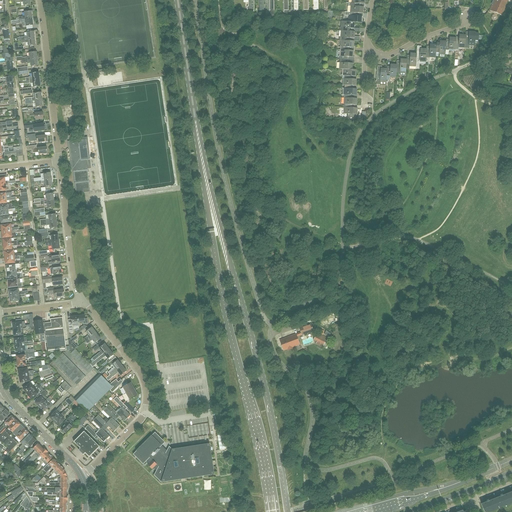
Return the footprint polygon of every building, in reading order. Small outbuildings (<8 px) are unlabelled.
[(505,7),(507,0),(493,0),(490,10),(502,15),(505,7)] [(358,3),(349,3),(348,6),(351,6),(350,12),(352,13),(355,13),(363,13),(364,7),(358,7),(358,3)] [(25,12),(25,13),(24,13),(24,16),(25,16),(22,17),(19,17),(19,20),(33,18),(32,12),(25,12)] [(355,22),(362,23),(362,16),(355,16),(355,13),(352,13),(352,16),(349,15),(348,22),(355,22)] [(348,22),(341,21),(341,28),(340,27),(340,30),(341,30),(348,31),(348,28),(354,28),(355,22),(348,22)] [(341,40),(344,40),(347,41),(347,38),(354,38),(355,32),(348,31),(341,30),(340,37),(339,37),(339,40),(341,40)] [(21,40),(35,39),(34,32),(27,32),(27,34),(26,34),(27,36),(19,37),(19,38),(14,39),(14,41),(21,40)] [(475,42),(478,43),(479,34),(475,33),(475,32),(469,32),(468,38),(465,38),(465,46),(468,47),(468,45),(474,46),(475,42)] [(465,46),(465,38),(466,36),(459,35),(459,41),(456,41),(455,50),(459,50),(459,48),(465,48),(465,46)] [(449,51),(455,51),(455,50),(456,41),(456,38),(450,38),(449,42),(446,42),(446,49),(449,49),(449,51)] [(21,40),(22,43),(28,42),(29,50),(34,49),(34,46),(36,46),(35,39),(21,40)] [(354,48),(354,41),(347,41),(344,40),(341,40),(341,50),(345,50),(346,47),(354,48)] [(446,42),(440,41),(439,47),(436,47),(435,56),(439,56),(439,54),(445,55),(446,49),(446,42)] [(435,56),(436,47),(436,45),(430,44),(429,51),(426,51),(426,57),(435,58),(435,56)] [(37,52),(34,52),(34,49),(29,50),(30,56),(27,57),(23,58),(20,57),(16,57),(17,61),(21,61),(27,60),(30,60),(38,59),(37,52)] [(419,57),(417,57),(416,69),(419,69),(419,64),(426,64),(426,57),(426,51),(426,49),(420,49),(419,57)] [(347,57),(353,57),(354,51),(345,50),(341,50),(340,59),(347,60),(347,57)] [(410,62),(407,62),(406,69),(409,69),(409,67),(416,67),(415,69),(416,69),(417,57),(417,54),(410,53),(410,62)] [(348,60),(347,60),(340,59),(339,69),(343,69),(352,70),(353,63),(348,63),(348,60)] [(400,68),(397,68),(396,71),(399,71),(399,72),(406,73),(406,69),(407,62),(407,60),(400,59),(400,68)] [(390,80),(390,78),(396,78),(396,71),(397,68),(397,65),(390,64),(390,73),(387,73),(386,80),(390,80)] [(356,76),(356,70),(352,70),(343,69),(342,78),(344,79),(347,79),(348,76),(356,76)] [(387,73),(387,69),(381,69),(380,77),(377,77),(377,81),(376,81),(375,88),(377,88),(377,85),(380,85),(380,82),(386,82),(386,80),(387,73)] [(30,80),(40,79),(39,72),(32,73),(32,77),(26,78),(26,81),(30,80)] [(347,79),(344,79),(343,85),(345,85),(345,88),(348,88),(348,85),(356,86),(357,79),(347,79)] [(344,98),(345,98),(350,98),(351,95),(356,96),(357,89),(348,88),(345,88),(344,88),(343,95),(344,95),(344,98)] [(34,94),(34,95),(34,97),(35,97),(31,98),(27,98),(27,101),(29,101),(32,101),(35,100),(42,99),(41,93),(34,94)] [(350,98),(345,98),(344,98),(344,104),(345,104),(344,105),(342,105),(342,107),(344,107),(345,107),(350,108),(350,105),(357,105),(357,99),(350,98)] [(357,108),(350,108),(345,107),(344,107),(344,114),(345,114),(345,119),(349,120),(349,117),(355,118),(355,115),(357,115),(357,108)] [(33,111),(28,112),(27,112),(27,115),(30,115),(30,117),(35,117),(36,120),(43,119),(43,112),(33,114),(33,111)] [(24,124),(24,129),(34,128),(34,132),(45,130),(45,129),(46,129),(46,125),(44,125),(44,124),(36,125),(35,122),(31,123),(30,123),(24,124)] [(37,143),(42,142),(42,143),(45,143),(45,142),(46,142),(48,141),(47,136),(45,136),(45,135),(35,137),(35,134),(25,135),(26,139),(29,138),(30,142),(37,141),(37,143)] [(89,163),(88,159),(90,157),(89,154),(88,152),(89,150),(89,146),(87,145),(88,143),(88,139),(86,138),(80,138),(79,140),(68,141),(69,150),(68,151),(69,151),(69,153),(68,154),(69,155),(70,157),(69,158),(70,158),(71,171),(73,171),(76,194),(90,192),(88,169),(89,169),(89,163)] [(39,154),(43,154),(44,155),(47,154),(47,153),(47,147),(37,148),(36,146),(26,147),(27,150),(32,150),(32,153),(39,153),(39,154)] [(34,182),(38,181),(45,180),(52,180),(51,173),(41,174),(41,178),(34,179),(34,182)] [(0,184),(6,184),(11,183),(16,183),(15,180),(9,181),(9,176),(7,177),(7,175),(0,175),(0,179),(0,178),(0,184)] [(6,187),(7,187),(6,185),(8,185),(8,186),(11,186),(11,184),(11,183),(6,184),(0,184),(0,191),(2,191),(2,192),(6,191),(6,187)] [(40,223),(57,221),(56,214),(49,215),(49,219),(40,220),(40,223)] [(19,230),(2,231),(3,234),(2,234),(2,237),(3,237),(3,238),(12,237),(11,234),(14,233),(17,232),(17,230),(19,230)] [(49,243),(52,242),(59,242),(58,235),(51,236),(52,240),(45,240),(46,243),(49,243)] [(52,262),(55,262),(55,264),(59,264),(59,262),(60,261),(59,255),(50,256),(50,259),(52,259),(52,262)] [(5,263),(6,263),(6,264),(15,263),(14,260),(20,259),(20,256),(22,256),(15,257),(5,258),(6,260),(5,261),(5,263)] [(15,264),(15,265),(12,265),(12,266),(6,266),(7,269),(6,269),(6,272),(17,271),(16,268),(19,267),(19,264),(15,264)] [(52,276),(42,278),(42,283),(53,281),(53,285),(63,284),(62,278),(52,279),(52,276)] [(8,285),(9,285),(9,287),(14,287),(15,288),(22,287),(21,283),(20,283),(20,279),(8,281),(8,282),(7,282),(8,285)] [(54,288),(48,288),(49,294),(54,293),(55,297),(64,296),(64,289),(54,291),(54,288)] [(85,315),(78,316),(79,323),(83,322),(83,324),(88,324),(87,319),(85,319),(85,315)] [(71,319),(68,320),(70,333),(73,332),(73,326),(79,326),(79,323),(78,316),(71,317),(71,319)] [(47,353),(66,350),(62,318),(50,319),(51,322),(49,323),(49,325),(43,326),(43,320),(34,321),(35,335),(41,334),(44,334),(45,342),(46,351),(47,353)] [(14,327),(14,330),(23,329),(30,328),(33,327),(32,319),(29,320),(30,325),(22,326),(22,322),(21,323),(21,320),(16,321),(16,323),(12,324),(13,327),(14,327)] [(302,335),(314,331),(311,324),(299,327),(302,335)] [(84,339),(85,341),(88,339),(89,339),(91,337),(96,333),(92,327),(86,332),(87,333),(88,335),(87,336),(84,339)] [(14,336),(23,335),(23,331),(31,330),(30,328),(23,329),(14,330),(14,332),(13,332),(14,336)] [(101,338),(96,333),(91,337),(95,343),(101,338)] [(280,340),(283,350),(288,349),(288,350),(293,349),(292,347),(300,344),(297,336),(301,335),(301,333),(280,340)] [(327,338),(320,334),(315,344),(323,347),(327,338)] [(24,351),(24,350),(25,350),(25,353),(34,352),(34,349),(28,350),(27,346),(33,346),(33,343),(16,345),(16,348),(15,348),(15,351),(22,351),(23,351),(23,352),(23,351),(24,351)] [(94,361),(109,349),(105,344),(99,348),(101,351),(92,358),(94,361)] [(109,349),(94,361),(98,358),(100,360),(103,358),(105,356),(108,359),(114,354),(109,349)] [(35,357),(34,352),(25,353),(25,355),(22,356),(16,357),(17,360),(18,361),(25,360),(25,358),(35,357)] [(115,362),(112,365),(114,367),(108,372),(110,375),(114,372),(116,370),(122,365),(118,360),(115,362)] [(126,371),(122,365),(116,370),(114,372),(110,375),(106,378),(108,381),(119,373),(121,375),(126,371)] [(34,374),(34,373),(20,376),(20,379),(19,379),(20,383),(23,383),(23,382),(29,381),(29,377),(30,377),(29,375),(34,374)] [(113,387),(101,376),(100,375),(75,400),(75,401),(81,406),(87,412),(113,387)] [(117,388),(123,382),(121,380),(118,382),(115,386),(117,388)] [(26,391),(27,393),(35,387),(40,385),(39,384),(38,385),(37,383),(33,386),(31,383),(24,389),(23,390),(25,392),(26,391)] [(122,388),(126,393),(134,389),(130,383),(123,387),(122,388)] [(31,398),(41,391),(39,388),(41,386),(40,385),(35,387),(27,393),(29,396),(28,396),(30,398),(31,398)] [(65,391),(64,389),(61,386),(57,390),(62,394),(65,391)] [(134,389),(126,393),(128,399),(129,398),(129,399),(137,394),(134,389)] [(39,407),(40,407),(48,399),(45,397),(48,394),(44,390),(36,396),(39,399),(38,400),(35,403),(37,404),(37,405),(39,407)] [(41,409),(41,410),(42,411),(43,412),(44,412),(49,407),(50,408),(53,405),(49,402),(51,400),(49,397),(48,399),(40,407),(41,409)] [(125,410),(127,408),(125,405),(117,397),(114,400),(122,408),(119,410),(127,418),(130,415),(125,410)] [(132,412),(134,410),(127,403),(125,405),(127,408),(132,412)] [(117,418),(119,416),(124,421),(127,418),(119,410),(117,413),(109,405),(106,408),(117,418)] [(53,421),(54,422),(65,411),(64,411),(60,415),(58,413),(62,409),(60,407),(52,415),(53,415),(50,418),(51,419),(51,420),(53,421)] [(111,418),(109,421),(117,429),(120,426),(115,421),(117,418),(106,408),(105,409),(103,407),(101,409),(102,411),(103,410),(111,418)] [(0,423),(1,422),(10,414),(5,410),(0,415),(0,423)] [(66,413),(65,411),(54,422),(56,424),(58,426),(59,426),(63,422),(63,421),(65,419),(63,417),(64,416),(63,416),(66,413)] [(106,429),(109,427),(114,432),(117,429),(109,421),(106,418),(104,420),(99,415),(96,418),(106,429)] [(9,427),(16,420),(12,416),(8,420),(7,420),(6,421),(6,422),(3,424),(5,426),(0,431),(0,432),(2,434),(9,427)] [(64,433),(65,432),(65,433),(68,430),(72,427),(69,424),(74,420),(70,417),(67,420),(66,421),(67,423),(61,429),(63,430),(63,431),(64,433)] [(101,429),(99,431),(107,439),(109,436),(104,431),(106,429),(96,418),(93,421),(101,429)] [(0,440),(11,450),(21,441),(29,433),(16,420),(9,427),(2,434),(2,435),(0,436),(0,440)] [(96,439),(98,437),(104,442),(107,439),(99,431),(96,434),(88,426),(85,428),(96,439)] [(78,450),(83,455),(85,453),(89,457),(99,447),(84,432),(74,442),(81,448),(78,450)] [(149,464),(148,465),(152,469),(153,468),(156,471),(154,475),(161,482),(214,474),(210,443),(172,449),(169,446),(167,451),(162,446),(165,442),(155,432),(133,454),(143,464),(147,461),(149,464)] [(224,433),(217,434),(220,454),(227,453),(224,433)] [(33,437),(29,434),(23,440),(26,442),(20,447),(22,449),(33,437)] [(36,441),(33,437),(22,449),(19,452),(21,454),(25,451),(24,450),(29,445),(31,447),(36,441)] [(33,449),(35,451),(30,456),(32,457),(35,454),(37,452),(42,447),(40,446),(40,445),(39,444),(38,444),(33,449)] [(35,458),(36,456),(38,454),(40,456),(46,450),(44,448),(43,449),(42,447),(37,452),(35,454),(32,457),(29,460),(28,461),(29,463),(35,458)] [(40,463),(44,459),(49,454),(47,453),(48,452),(46,450),(40,456),(42,458),(39,462),(40,463)] [(46,465),(53,458),(52,458),(52,457),(51,456),(50,456),(49,454),(44,459),(40,463),(41,465),(43,463),(46,465)] [(52,468),(57,463),(57,462),(56,460),(55,461),(53,459),(43,469),(45,471),(46,470),(48,472),(52,468)] [(54,473),(61,466),(59,465),(59,464),(58,463),(57,463),(52,468),(54,470),(50,473),(52,475),(54,473)] [(57,475),(58,474),(59,475),(60,475),(61,475),(66,473),(64,470),(63,468),(63,467),(62,466),(61,466),(54,473),(57,475)] [(60,478),(60,479),(58,479),(58,483),(55,483),(53,483),(60,483),(68,483),(68,482),(68,481),(68,480),(68,478),(66,474),(61,476),(61,478),(60,478)] [(367,486),(310,502),(276,511),(304,511),(369,493),(303,511),(294,511),(293,508),(367,486)] [(12,499),(23,490),(22,488),(13,495),(10,497),(12,499)] [(499,508),(511,503),(511,501),(509,493),(495,499),(499,508)] [(495,499),(484,503),(481,504),(484,511),(489,511),(499,508),(495,499)]
